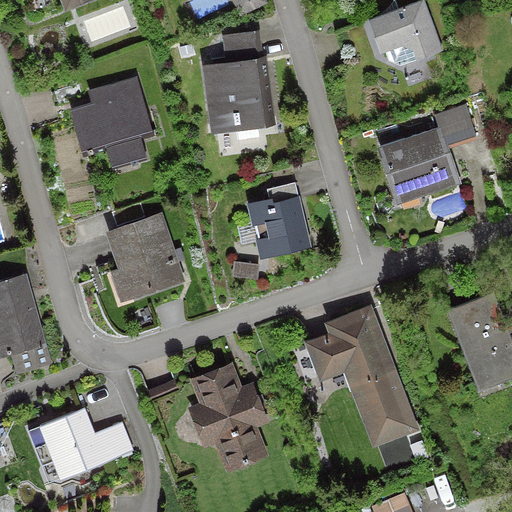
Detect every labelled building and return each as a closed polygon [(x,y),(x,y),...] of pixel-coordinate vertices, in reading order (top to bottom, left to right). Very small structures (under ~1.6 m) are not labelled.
[(259,0),(235,0),(240,11),(260,1),(259,0)] [(379,52),(384,51),(387,60),(398,65),(415,59),(440,50),(421,0),(367,20),(379,52)] [(250,113),(251,118),(270,115),(265,78),(257,79),(255,59),(207,66),(211,87),(208,88),(212,122),(234,120),(234,124),(238,123),(237,115),(250,113)] [(130,162),(131,165),(137,164),(136,160),(143,158),(137,139),(150,135),(133,78),(109,85),(113,99),(75,110),(87,153),(108,147),(113,166),(130,162)] [(53,105),(81,98),(77,84),(49,92),(53,105)] [(439,127),(379,147),(396,196),(455,177),(450,163),(444,164),(441,155),(447,153),(439,127)] [(268,201),(250,206),(261,254),(305,244),(295,201),(297,200),(297,198),(293,183),(266,189),(268,201)] [(139,203),(110,213),(115,227),(143,217),(139,203)] [(109,234),(117,258),(129,294),(176,278),(178,277),(170,253),(158,217),(116,232),(109,234)] [(233,263),(232,275),(255,278),(256,266),(233,263)] [(30,304),(27,292),(22,274),(0,280),(0,355),(13,352),(17,368),(18,371),(47,363),(30,304)] [(511,344),(492,291),(448,308),(445,309),(473,383),(497,374),(501,382),(511,377),(511,344)] [(333,335),(309,343),(308,344),(320,375),(350,364),(357,382),(352,384),(365,418),(373,441),(411,427),(402,404),(387,365),(382,367),(376,351),(381,349),(367,312),(367,310),(329,324),(333,335)] [(250,387),(237,392),(227,365),(193,378),(203,405),(200,406),(213,438),(216,437),(228,467),(261,454),(249,424),(263,418),(251,388),(250,387)] [(38,425),(26,430),(40,465),(52,460),(59,478),(116,456),(106,428),(87,435),(77,410),(38,425)]
